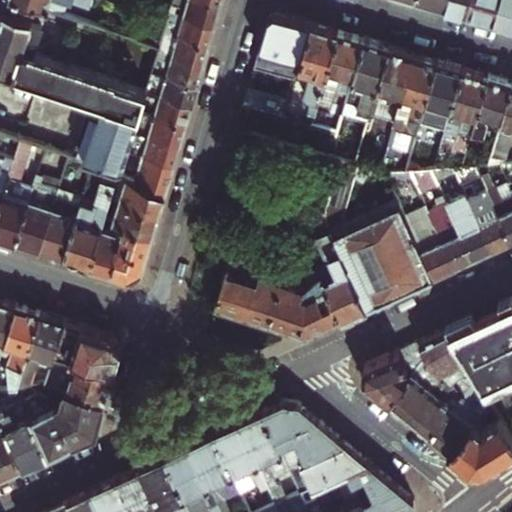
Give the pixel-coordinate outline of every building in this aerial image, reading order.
[(141,108),(147,88),(33,50),(47,6),(27,0),(6,0),(0,19),(0,68),(91,99),(72,153),(106,163),(119,167),(123,169),(129,147),(135,128),(141,108)] [(70,0),(90,5),(91,0),(27,0),(47,6),(62,12),(66,0),(70,0)] [(218,10),(220,2),(212,0),(173,0),(170,10),(214,22),(218,10)] [(455,11),(466,14),(469,0),(441,0),(439,6),(455,11)] [(491,21),(497,0),(469,0),(466,14),(482,19),(491,21)] [(511,0),(497,0),(491,21),(507,26),(511,27),(511,0)] [(160,44),(165,29),(168,18),(139,9),(131,35),(160,44)] [(212,30),(214,22),(170,10),(168,18),(165,29),(208,42),(212,30)] [(275,10),(268,15),(259,46),(301,58),(312,20),(275,10)] [(301,58),(299,64),(310,68),(304,87),(312,94),(309,103),(316,105),(338,28),(324,24),(312,20),(301,58)] [(336,86),(348,90),(364,36),(354,33),(338,28),(316,105),(329,109),(336,86)] [(206,49),(208,42),(165,29),(160,44),(159,49),(203,61),(206,49)] [(357,108),(370,112),(390,43),(379,40),(364,36),(348,90),(346,98),(359,102),(357,108)] [(370,112),(395,119),(402,93),(405,93),(411,73),(407,72),(414,50),(404,47),(390,43),(370,112)] [(296,77),(299,64),(301,58),(259,46),(254,65),(296,77)] [(200,71),(203,61),(159,49),(153,69),(197,81),(200,71)] [(402,93),(395,119),(388,141),(412,148),(420,121),(438,57),(426,54),(414,50),(407,72),(411,73),(405,93),(402,93)] [(420,121),(445,128),(463,65),(453,62),(438,57),(420,121)] [(479,70),(463,65),(445,128),(443,134),(454,137),(456,131),(470,134),(488,72),(479,70)] [(194,93),(197,81),(153,69),(147,88),(191,101),(194,93)] [(486,115),(501,119),(511,79),(503,77),(488,72),(470,134),(483,138),(487,124),(484,121),(486,115)] [(501,119),(489,160),(500,159),(505,158),(511,133),(511,79),(501,119)] [(243,102),(285,114),(290,96),(279,92),(248,84),(243,102)] [(189,110),(191,101),(147,88),(141,108),(186,121),(189,110)] [(346,98),(342,111),(368,118),(370,112),(357,108),(359,102),(346,98)] [(182,131),(186,121),(141,108),(135,128),(180,141),(182,131)] [(302,110),(300,118),(311,121),(313,114),(302,110)] [(176,151),(180,141),(135,128),(129,147),(142,151),(174,160),(176,151)] [(21,179),(33,140),(20,136),(14,155),(0,197),(0,233),(5,235),(15,238),(33,183),(21,179)] [(0,197),(14,155),(0,151),(0,197)] [(142,151),(135,179),(165,192),(170,175),(174,160),(142,151)] [(343,212),(357,162),(356,161),(339,156),(323,209),(367,305),(404,288),(433,275),(407,216),(401,203),(350,227),(345,217),(343,212)] [(500,159),(504,172),(511,170),(511,157),(505,158),(500,159)] [(465,191),(491,248),(501,244),(510,239),(481,176),(475,162),(452,164),(455,170),(465,191)] [(96,197),(83,194),(64,254),(79,259),(90,263),(104,217),(110,197),(118,171),(119,167),(106,163),(96,197)] [(431,166),(436,178),(455,170),(452,164),(434,166),(431,166)] [(436,178),(431,166),(410,168),(420,191),(438,183),(436,178)] [(118,200),(159,212),(162,201),(165,192),(135,179),(118,171),(110,197),(118,200)] [(32,244),(40,246),(58,187),(40,181),(42,174),(36,172),(33,183),(15,238),(32,244)] [(511,192),(510,189),(506,180),(496,186),(489,172),(481,176),(510,239),(511,238),(511,192)] [(64,254),(83,194),(83,192),(59,185),(58,187),(40,246),(53,251),(64,254)] [(448,204),(472,257),(483,252),(491,248),(465,191),(446,199),(448,204)] [(396,193),(345,217),(350,227),(401,203),(396,193)] [(157,220),(159,212),(118,200),(112,220),(125,224),(153,232),(157,220)] [(464,260),(472,257),(448,204),(429,213),(453,266),(464,260)] [(407,216),(433,275),(440,272),(453,266),(429,213),(427,207),(407,216)] [(322,261),(320,269),(342,317),(356,311),(367,305),(323,209),(323,212),(315,239),(321,240),(326,251),(330,251),(332,257),(322,261)] [(102,266),(111,269),(125,224),(112,220),(104,217),(90,263),(102,266)] [(153,232),(125,224),(111,269),(129,275),(142,269),(149,247),(153,232)] [(242,312),(267,320),(280,280),(259,273),(257,279),(240,274),(248,248),(233,244),(226,269),(215,304),(242,312)] [(280,280),(267,320),(287,327),(306,334),(342,317),(320,269),(311,267),(305,288),(280,280)] [(0,355),(2,349),(5,341),(18,301),(5,297),(0,295),(0,355)] [(31,306),(18,301),(5,341),(12,343),(10,351),(8,359),(10,383),(17,383),(18,383),(42,310),(31,306)] [(478,374),(484,384),(511,371),(511,304),(476,321),(472,311),(446,323),(466,356),(475,370),(478,374)] [(55,314),(42,310),(18,383),(24,382),(45,381),(50,365),(55,351),(66,318),(55,314)] [(97,327),(66,318),(55,351),(76,357),(113,369),(120,345),(113,333),(97,327)] [(435,329),(419,336),(428,350),(443,372),(449,382),(466,375),(475,370),(466,356),(445,324),(435,329)] [(428,350),(419,336),(398,347),(364,362),(362,376),(374,387),(388,398),(408,374),(428,350)] [(12,343),(5,341),(2,349),(10,351),(12,343)] [(408,374),(388,398),(398,406),(408,414),(443,372),(428,350),(408,374)] [(76,357),(71,372),(50,365),(45,381),(51,383),(105,398),(110,379),(113,369),(76,357)] [(478,374),(475,370),(466,375),(472,379),(478,374)] [(419,424),(428,431),(472,379),(466,375),(449,382),(443,372),(408,414),(419,424)] [(472,379),(428,431),(438,440),(448,448),(472,420),(481,413),(495,402),(484,384),(478,374),(472,379)] [(18,383),(17,383),(23,397),(30,394),(24,382),(18,383)] [(61,399),(56,404),(73,441),(83,436),(95,430),(105,398),(51,383),(48,396),(61,399)] [(30,394),(23,397),(48,452),(63,445),(73,441),(56,404),(39,390),(30,394)] [(39,456),(48,452),(23,397),(6,406),(4,401),(0,403),(0,410),(24,463),(39,456)] [(263,407),(289,463),(343,438),(319,417),(298,400),(284,398),(263,407)] [(289,463),(263,407),(252,412),(238,419),(269,485),(276,500),(301,488),(289,463)] [(0,474),(15,467),(24,463),(0,410),(0,474)] [(487,423),(481,413),(472,420),(448,448),(469,466),(484,467),(501,456),(511,449),(511,427),(503,413),(487,423)] [(229,423),(214,430),(241,489),(256,482),(260,484),(262,488),(269,485),(238,419),(229,423)] [(241,489),(214,430),(202,436),(190,441),(222,511),(232,511),(225,497),(241,489)] [(343,438),(289,463),(301,488),(324,477),(347,466),(366,457),(351,445),(343,438)] [(210,511),(213,511),(222,511),(190,441),(178,447),(165,453),(192,511),(210,511)] [(189,511),(192,511),(165,453),(154,458),(141,464),(162,511),(189,511)] [(347,466),(368,511),(412,511),(413,497),(388,476),(366,457),(347,466)] [(131,468),(116,475),(132,511),(162,511),(141,464),(131,468)] [(368,511),(347,466),(324,477),(339,511),(368,511)] [(132,511),(116,475),(107,479),(92,486),(104,511),(132,511)] [(339,511),(324,477),(301,488),(311,511),(339,511)] [(84,490),(68,497),(74,511),(104,511),(92,486),(84,490)] [(311,511),(301,488),(276,500),(281,511),(311,511)] [(74,511),(68,497),(51,505),(35,511),(74,511)] [(281,511),(276,500),(251,511),(281,511)]
